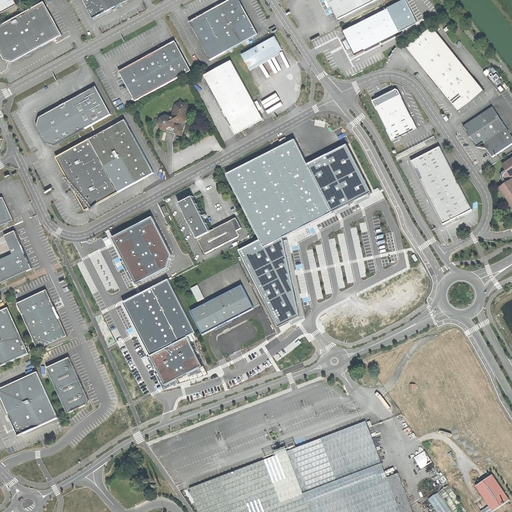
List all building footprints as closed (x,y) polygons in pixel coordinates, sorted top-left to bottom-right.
[(0,0),(0,13),(18,4),(16,0),(0,0)] [(82,0),(93,19),(128,0),(82,0)] [(243,43),(259,34),(240,0),(229,0),(212,9),(186,24),(206,61),(207,63),(218,57),(243,43)] [(329,0),(330,2),(333,7),(340,21),(380,0),(329,0)] [(405,0),(389,8),(400,31),(418,22),(406,0),(405,0)] [(44,2),(0,27),(0,52),(4,61),(9,62),(15,63),(53,43),(63,36),(44,2)] [(401,33),(400,31),(389,8),(343,30),(347,38),(345,38),(346,41),(347,44),(349,43),(356,56),(401,33)] [(434,80),(461,111),(486,89),(432,27),(407,49),(434,80)] [(243,54),(251,68),(260,64),(268,59),(284,51),(277,37),(243,54)] [(136,101),(192,71),(175,40),(152,53),(151,52),(147,55),(144,56),(144,58),(120,71),(136,101)] [(248,128),(265,118),(254,98),(233,60),(201,77),(233,136),(248,128)] [(112,115),(97,87),(65,105),(47,115),(46,115),(39,119),(37,126),(41,132),(41,133),(48,144),(56,146),(60,144),(112,115)] [(393,142),(417,129),(408,110),(400,95),(375,108),(393,142)] [(188,102),(182,100),(177,102),(173,115),(167,114),(162,117),(160,123),(163,128),(169,130),(174,127),(177,132),(183,134),(186,126),(191,107),(188,102)] [(493,159),(511,145),(511,137),(492,109),(464,128),(470,137),(478,148),(483,144),(493,159)] [(123,155),(138,182),(154,174),(125,121),(91,140),(105,165),(123,155)] [(371,190),(346,142),(307,162),(294,137),(227,171),(259,238),(239,248),(278,324),(300,314),(291,273),(283,235),(306,223),(371,190)] [(87,210),(120,192),(105,165),(91,140),(58,158),(69,178),(74,187),(87,210)] [(411,160),(443,224),(472,209),(456,177),(440,145),(411,160)] [(120,192),(138,182),(123,155),(105,165),(120,192)] [(511,183),(510,180),(511,178),(511,159),(502,167),(506,172),(503,174),(502,181),(505,185),(499,190),(507,201),(511,207),(511,183)] [(198,238),(204,235),(211,231),(193,196),(186,200),(180,203),(198,238)] [(0,226),(13,221),(3,198),(0,199),(0,226)] [(152,215),(111,235),(135,281),(167,265),(171,252),(152,215)] [(237,217),(211,231),(204,235),(205,237),(199,239),(206,254),(237,238),(239,236),(240,234),(239,232),(238,231),(243,228),(237,217)] [(0,238),(0,282),(1,284),(32,270),(27,258),(23,248),(19,240),(15,231),(0,238)] [(423,293),(412,272),(385,287),(390,297),(396,308),(423,293)] [(168,278),(123,300),(138,330),(164,383),(202,364),(186,334),(194,330),(168,278)] [(192,288),(198,301),(205,298),(198,285),(192,288)] [(193,311),(205,334),(233,319),(255,308),(243,285),(193,311)] [(52,290),(21,302),(41,349),(71,337),(52,290)] [(0,368),(30,355),(9,308),(5,310),(0,312),(0,368)] [(88,407),(90,402),(81,382),(71,359),(55,366),(54,367),(47,370),(67,416),(88,407)] [(59,418),(38,371),(0,388),(0,392),(9,412),(20,436),(59,418)] [(415,511),(401,474),(389,479),(368,422),(296,449),(289,452),(287,446),(274,451),(276,456),(272,457),(190,488),(198,511),(415,511)] [(415,457),(422,468),(435,461),(428,450),(415,457)] [(494,511),(511,501),(494,476),(477,487),(494,511)] [(453,511),(441,491),(429,499),(437,510),(433,511),(453,511)]
